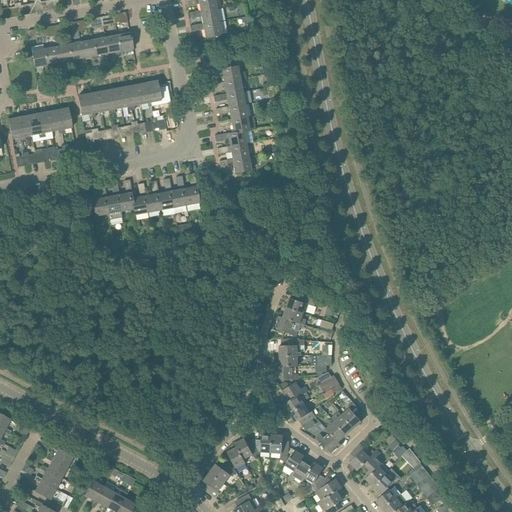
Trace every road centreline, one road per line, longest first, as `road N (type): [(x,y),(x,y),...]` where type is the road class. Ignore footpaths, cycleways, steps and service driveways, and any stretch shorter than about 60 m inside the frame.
road 1 (secondary): [(511,508),(445,410),(376,269),(336,149),(307,0)]
road 2 (residential): [(0,187),(178,151),(189,126),(165,0)]
road 3 (tertiary): [(186,487),(0,388)]
road 4 (residential): [(0,46),(12,24),(143,0)]
road 5 (residential): [(257,380),(280,288),(293,277),(316,281)]
road 6 (residential): [(459,511),(421,457),(377,419)]
